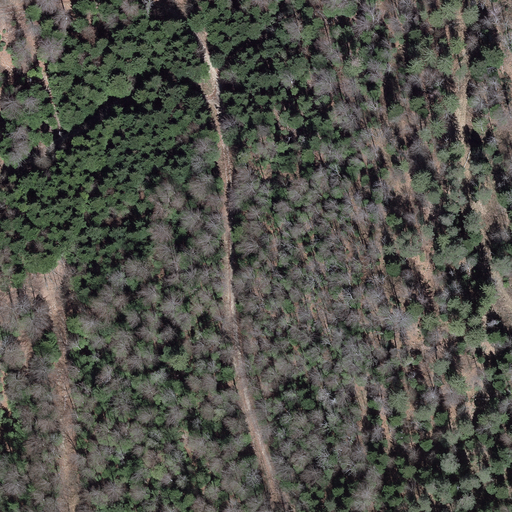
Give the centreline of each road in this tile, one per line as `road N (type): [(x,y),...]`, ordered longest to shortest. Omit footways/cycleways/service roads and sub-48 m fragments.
road 1 (track): [(291,511),(261,450),(237,347),(218,100),(151,84),(0,169)]
road 2 (track): [(116,0),(152,3),(175,16),(196,38),(218,100)]
